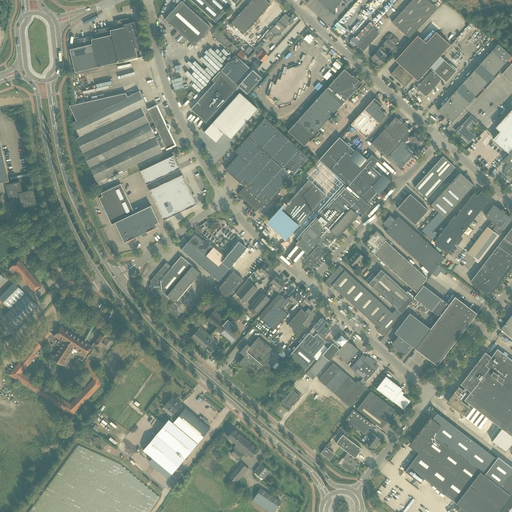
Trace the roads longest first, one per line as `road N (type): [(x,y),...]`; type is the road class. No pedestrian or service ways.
road 1 (secondary): [(355,491),(331,485),(195,366),(118,283)]
road 2 (secondary): [(102,281),(309,471)]
road 3 (secondary): [(23,75),(37,90),(59,197),(102,281)]
road 4 (unclassified): [(223,199),(172,105),(147,0)]
road 5 (unclassified): [(441,139),(286,0)]
road 6 (unclassified): [(309,284),(441,139)]
road 7 (unclassified): [(429,395),(309,284)]
road 8 (secondary): [(112,275),(76,206),(56,126)]
road 9 (unclassified): [(429,395),(511,287)]
road 10 (unclassified): [(309,284),(223,199)]
